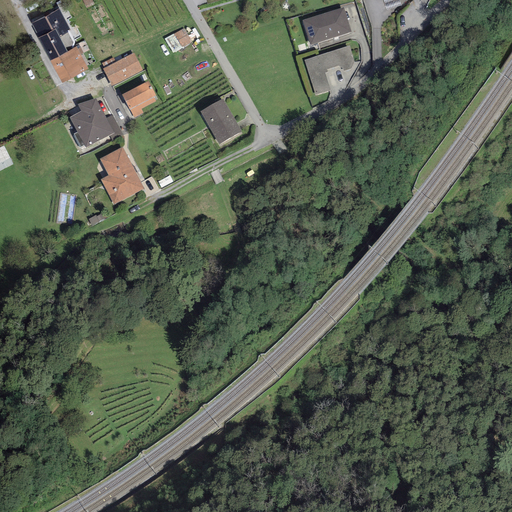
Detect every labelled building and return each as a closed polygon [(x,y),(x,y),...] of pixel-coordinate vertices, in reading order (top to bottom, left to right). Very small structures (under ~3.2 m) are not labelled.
[(31,19),(50,55),(76,42),(68,27),(70,26),(59,4),(31,19)] [(344,8),(302,21),(310,45),(351,33),(344,8)] [(174,55),(194,45),(186,30),(166,40),(174,55)] [(76,42),(50,55),(62,78),(88,65),(76,42)] [(318,56),(304,61),(315,95),(331,90),(325,73),(328,73),(327,70),(339,66),(343,68),(344,71),(351,69),(355,62),(349,46),(318,56)] [(134,53),(103,69),(112,86),(142,70),(134,53)] [(148,81),(122,95),(134,117),(143,113),(141,109),(156,101),(154,97),(156,96),(148,81)] [(95,99),(78,104),(81,112),(70,118),(77,132),(73,135),(80,148),(84,146),(86,148),(109,135),(113,141),(123,135),(112,114),(106,117),(95,99)] [(223,99),(200,112),(219,144),(241,131),(223,99)] [(123,147),(100,159),(108,176),(100,180),(113,205),(144,189),(123,147)] [(0,168),(2,172),(14,166),(5,149),(0,151),(0,168)]
